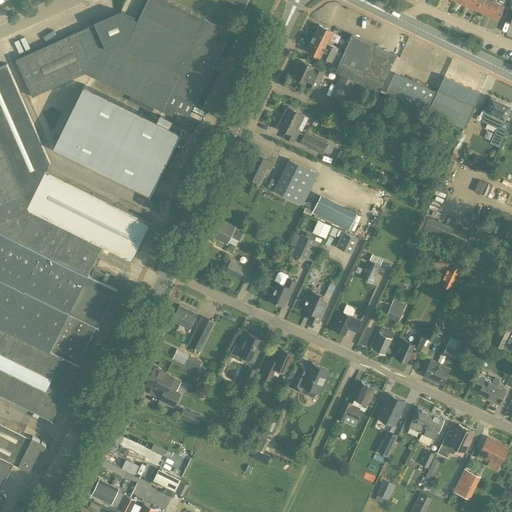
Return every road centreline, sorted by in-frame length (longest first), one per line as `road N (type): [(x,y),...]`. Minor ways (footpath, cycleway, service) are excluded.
road 1 (residential): [(511,429),(162,268)]
road 2 (secondary): [(162,268),(298,0)]
road 3 (secondary): [(45,511),(162,268)]
road 4 (track): [(356,357),(286,511)]
road 5 (secondary): [(511,73),(401,19)]
road 6 (residential): [(511,41),(421,6),(401,19)]
